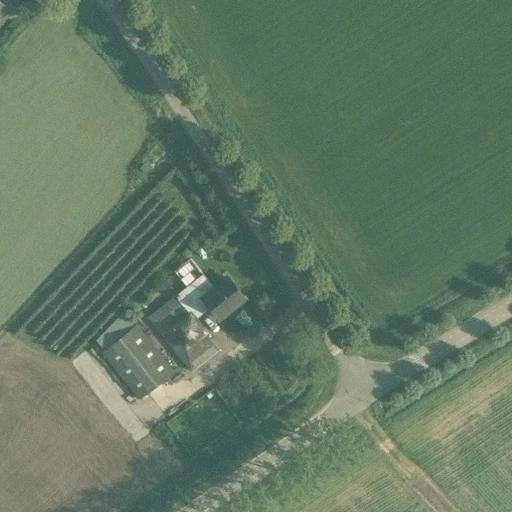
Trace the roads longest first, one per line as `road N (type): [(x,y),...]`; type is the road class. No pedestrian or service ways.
road 1 (unclassified): [(351,376),(103,0)]
road 2 (unclassified): [(153,511),(351,376)]
road 3 (unclassified): [(351,376),(511,277)]
